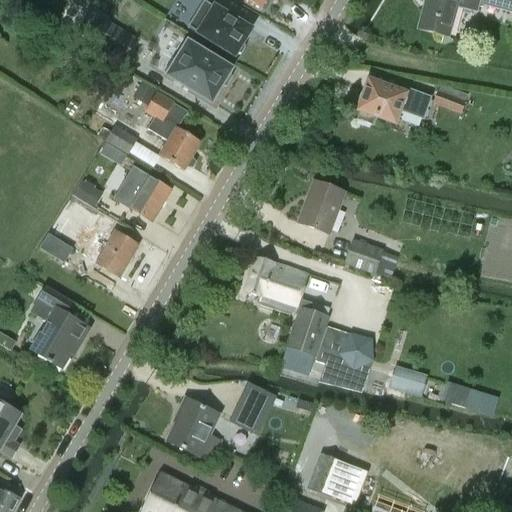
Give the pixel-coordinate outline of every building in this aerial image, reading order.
[(247,0),(261,8),(265,0),(247,0)] [(467,0),(426,0),(418,29),(448,37),(456,8),(477,13),(479,6),(468,3),(469,1),(467,0)] [(511,0),(469,0),(469,1),(468,3),(479,6),(511,14),(511,0)] [(204,1),(187,29),(235,58),(236,55),(241,55),(245,49),(243,45),(251,31),(204,1)] [(138,42),(105,22),(91,44),(124,64),(138,42)] [(448,49),(462,58),(468,48),(454,40),(448,49)] [(233,70),(188,43),(167,77),(212,104),(222,87),(227,87),(233,78),(230,74),(233,70)] [(395,124),(399,111),(423,119),(430,99),(405,90),(404,95),(369,83),(359,111),(361,112),(358,120),(372,125),(375,117),(395,124)] [(141,84),(132,98),(147,106),(155,92),(141,84)] [(432,105),(461,116),(466,103),(437,92),(432,105)] [(201,144),(178,130),(188,114),(155,94),(144,112),(153,118),(146,130),(168,143),(160,157),(184,172),(186,168),(193,170),(197,163),(192,158),(201,144)] [(127,157),(137,141),(115,128),(110,134),(105,143),(127,157)] [(103,130),(97,138),(105,143),(110,134),(103,130)] [(137,143),(131,153),(154,166),(160,156),(137,143)] [(132,168),(113,199),(120,204),(153,223),(172,192),(148,178),(132,168)] [(328,236),(344,194),(314,183),(298,224),(328,236)] [(83,184),(75,197),(95,208),(102,195),(83,184)] [(120,279),(139,247),(115,232),(108,243),(100,238),(87,259),(120,279)] [(65,265),(73,251),(48,236),(40,250),(65,265)] [(374,277),(383,253),(353,242),(345,266),(374,277)] [(377,273),(391,278),(398,258),(384,253),(377,273)] [(308,378),(327,319),(309,313),(311,306),(299,302),(308,276),(274,265),(256,259),(244,294),(260,299),(259,302),(298,316),(281,369),(308,378)] [(80,345),(89,330),(65,316),(72,304),(47,289),(39,302),(56,312),(32,352),(61,369),(77,343),(80,345)] [(369,371),(380,342),(351,332),(341,360),(369,371)] [(0,334),(0,346),(11,353),(16,344),(0,334)] [(427,379),(394,369),(388,391),(420,400),(427,379)] [(443,405),(463,411),(469,392),(449,385),(443,405)] [(251,434),(263,410),(241,399),(229,423),(251,434)] [(188,400),(167,443),(199,458),(211,464),(218,450),(205,444),(209,437),(219,416),(188,400)] [(7,442),(21,418),(0,405),(0,452),(12,460),(19,449),(7,442)] [(353,507),(366,473),(324,457),(310,491),(353,507)] [(235,511),(160,476),(142,511),(235,511)] [(0,507),(9,511),(14,511),(19,502),(0,491),(0,507)] [(320,511),(289,500),(284,511),(320,511)]
